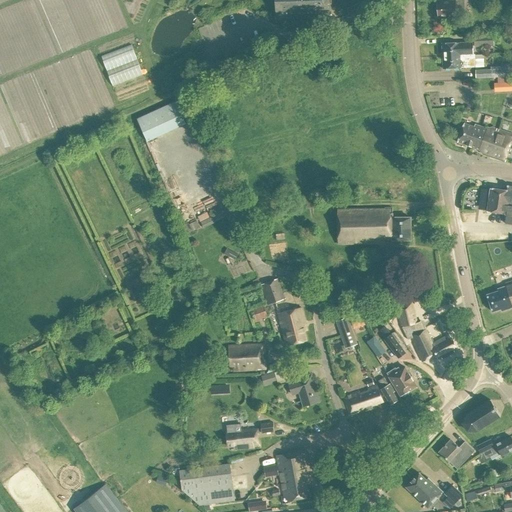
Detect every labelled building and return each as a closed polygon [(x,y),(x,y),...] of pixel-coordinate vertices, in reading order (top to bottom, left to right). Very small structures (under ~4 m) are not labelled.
[(331,0),(275,0),(276,19),(332,17),(331,0)] [(468,0),(456,0),(456,1),(438,2),(439,17),(457,16),(456,8),(465,7),(464,3),(468,2),(468,0)] [(443,56),(461,55),(461,52),(468,52),(473,52),(472,42),(460,43),(443,43),(443,56)] [(143,75),(132,45),(102,56),(113,86),(143,75)] [(475,58),(469,58),(461,59),(461,55),(443,56),(444,69),(461,68),(469,68),(475,67),(475,58)] [(498,77),(498,78),(507,77),(508,77),(507,66),(490,67),(491,69),(476,70),(476,78),(498,77)] [(507,77),(498,78),(498,83),(494,83),(495,92),(511,91),(511,81),(510,82),(510,78),(507,78),(507,77)] [(176,101),(137,119),(147,142),(186,124),(176,101)] [(474,127),(464,123),(458,142),(480,150),(483,154),(506,162),(511,142),(511,134),(490,127),(489,130),(475,125),(474,127)] [(511,218),(511,187),(508,187),(507,191),(490,189),(487,212),(507,215),(507,218),(511,218)] [(313,195),(290,198),(292,211),(315,208),(313,195)] [(393,218),(393,208),(338,209),(339,244),(385,243),(385,242),(393,242),(393,240),(411,240),(411,218),(393,218)] [(207,212),(198,217),(200,222),(209,217),(207,212)] [(201,222),(204,228),(216,223),(213,217),(201,222)] [(197,221),(189,224),(193,231),(200,227),(197,221)] [(231,250),(228,256),(235,260),(238,254),(231,250)] [(143,277),(133,282),(139,293),(149,288),(143,277)] [(278,277),(262,283),(269,304),(286,298),(278,277)] [(511,283),(506,285),(507,287),(498,290),(499,292),(487,295),(493,312),(501,309),(502,311),(511,307),(511,283)] [(417,324),(412,303),(397,307),(402,327),(408,340),(413,338),(415,343),(414,343),(423,362),(435,355),(438,358),(441,357),(442,359),(455,352),(453,350),(457,348),(450,334),(434,343),(431,337),(429,338),(425,329),(424,329),(421,322),(417,324)] [(393,304),(384,309),(390,319),(399,314),(393,304)] [(268,316),(264,305),(251,310),(255,321),(268,316)] [(308,330),(302,307),(278,313),(285,341),(288,340),(289,345),(307,341),(305,331),(308,330)] [(350,316),(354,329),(365,325),(360,312),(350,316)] [(348,317),(336,322),(345,349),(357,344),(348,317)] [(378,331),(398,359),(406,353),(399,344),(401,343),(394,332),(391,334),(386,326),(378,331)] [(375,336),(367,342),(373,351),(379,358),(387,352),(381,345),(375,336)] [(235,370),(266,369),(265,344),(229,346),(230,366),(235,366),(235,370)] [(387,375),(400,396),(401,396),(403,397),(409,393),(409,391),(417,386),(405,367),(400,370),(399,368),(398,368),(397,367),(386,373),(387,375)] [(274,373),(262,376),(264,386),(277,382),(274,373)] [(298,380),(297,380),(296,379),(289,381),(292,394),(299,392),(303,406),(320,401),(316,390),(315,391),(314,387),(315,386),(314,381),(312,381),(311,377),(312,376),(311,374),(298,378),(298,380)] [(390,406),(398,400),(392,391),(393,390),(390,385),(388,386),(384,378),(379,381),(383,389),(381,390),(390,406)] [(375,403),(380,402),(375,386),(344,397),(350,413),(358,411),(358,409),(364,407),(365,410),(376,407),(375,403)] [(500,415),(490,400),(466,415),(462,423),(467,431),(477,430),(500,415)] [(273,422),(261,424),(262,434),(274,432),(273,422)] [(227,447),(234,446),(234,450),(261,447),(260,439),(256,440),(255,434),(259,434),(258,427),(226,431),(227,447)] [(491,460),(490,456),(499,452),(502,456),(511,450),(511,438),(511,436),(496,444),(496,445),(494,446),(490,440),(477,446),(481,454),(484,452),(484,454),(478,457),(481,464),(491,460)] [(449,462),(450,461),(458,469),(475,451),(465,442),(460,447),(451,439),(439,452),(449,462)] [(307,485),(311,484),(305,451),(277,456),(283,485),(286,485),(289,501),(309,497),(307,485)] [(230,463),(179,470),(179,471),(182,489),(200,505),(235,500),(230,463)] [(429,508),(441,495),(444,492),(428,478),(427,479),(419,472),(405,487),(429,508)] [(511,481),(495,485),(496,492),(510,489),(511,498),(511,481)] [(126,511),(105,484),(73,509),(75,511),(126,511)] [(463,495),(452,485),(444,493),(455,504),(463,495)] [(490,486),(477,490),(479,495),(493,491),(490,486)] [(465,493),(468,502),(477,499),(475,491),(465,493)] [(250,509),(267,508),(267,500),(250,501),(250,509)]
